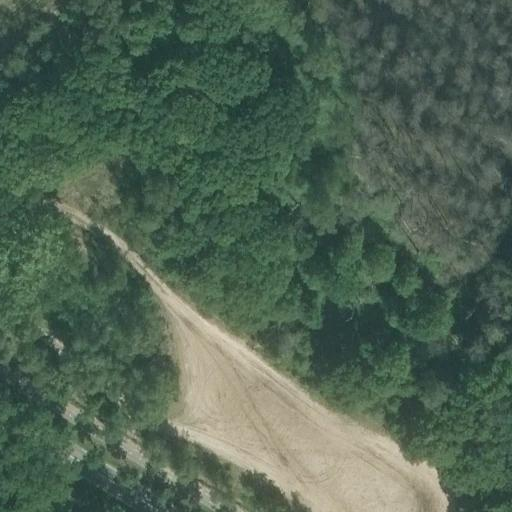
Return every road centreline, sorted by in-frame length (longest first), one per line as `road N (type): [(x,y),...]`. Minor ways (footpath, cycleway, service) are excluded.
road 1 (track): [(0,186),(102,230),(207,321),(445,479),(451,511)]
road 2 (track): [(315,511),(156,422),(0,301)]
road 3 (tertiary): [(157,511),(0,413)]
